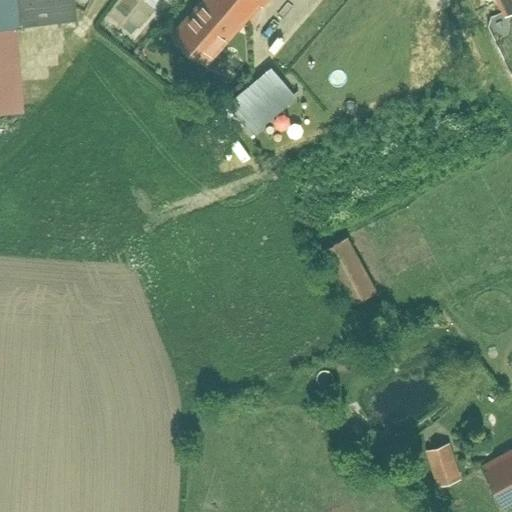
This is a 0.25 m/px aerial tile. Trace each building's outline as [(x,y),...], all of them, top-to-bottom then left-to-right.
[(74,0),(0,0),(0,114),(21,113),(16,27),(76,23),(74,0)] [(256,0),(178,0),(159,23),(206,62),(256,0)] [(382,0),(325,0),(278,64),(230,103),(269,152),(331,128),(304,96),(382,0)] [(487,0),(493,12),(511,4),(509,0),(487,0)] [(441,43),(398,63),(412,93),(454,74),(441,43)] [(346,235),(310,253),(338,310),(374,292),(346,235)] [(467,472),(451,441),(426,454),(442,485),(467,472)] [(511,448),(479,466),(500,506),(511,499),(511,448)]
